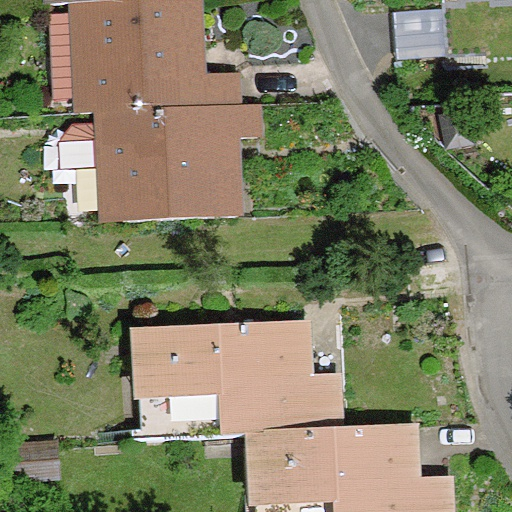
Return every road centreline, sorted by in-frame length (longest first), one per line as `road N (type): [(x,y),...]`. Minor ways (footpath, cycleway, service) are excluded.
road 1 (residential): [(496,273),(470,224),(383,128),(323,0)]
road 2 (residential): [(496,273),(511,397)]
